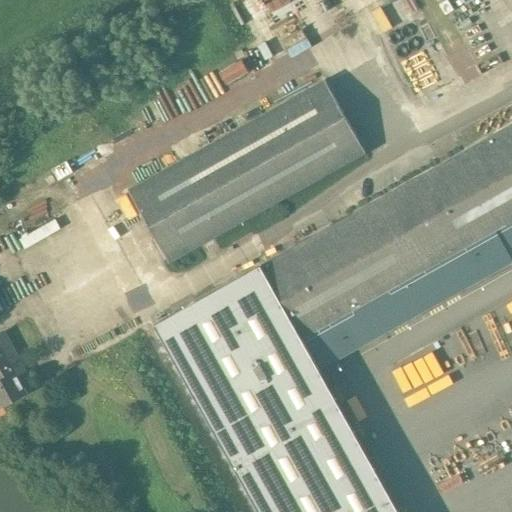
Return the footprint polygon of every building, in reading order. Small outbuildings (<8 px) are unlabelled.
[(232,0),(243,21),(273,6),(276,12),(299,0),(232,0)] [(424,17),(403,29),(416,51),(437,39),(424,17)] [(227,86),(250,72),(242,58),(218,72),(227,86)] [(170,263),(366,153),(325,79),(128,189),(170,263)] [(511,220),(511,221),(511,220),(511,121),(242,273),(302,381),(511,262),(511,220)] [(375,511),(302,381),(242,273),(135,332),(235,511),(375,511)] [(28,376),(5,331),(0,334),(0,405),(26,393),(20,380),(28,376)]
